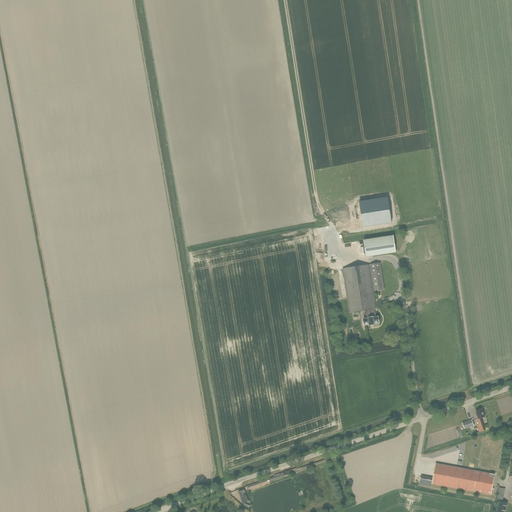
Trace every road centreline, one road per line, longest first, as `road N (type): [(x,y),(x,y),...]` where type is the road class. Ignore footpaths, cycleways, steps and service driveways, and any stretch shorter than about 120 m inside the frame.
road 1 (track): [(93,511),(0,20)]
road 2 (tertiary): [(153,511),(511,387)]
